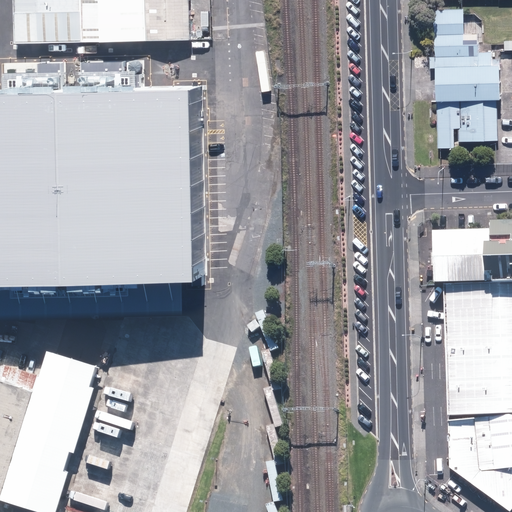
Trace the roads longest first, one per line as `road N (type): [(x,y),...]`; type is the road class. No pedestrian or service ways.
road 1 (unknown): [(0,287),(170,268),(232,234)]
road 2 (unknown): [(243,511),(254,433),(238,290)]
road 3 (secondary): [(393,405),(388,193)]
road 4 (secondary): [(388,193),(384,0)]
road 5 (residential): [(511,191),(388,193)]
